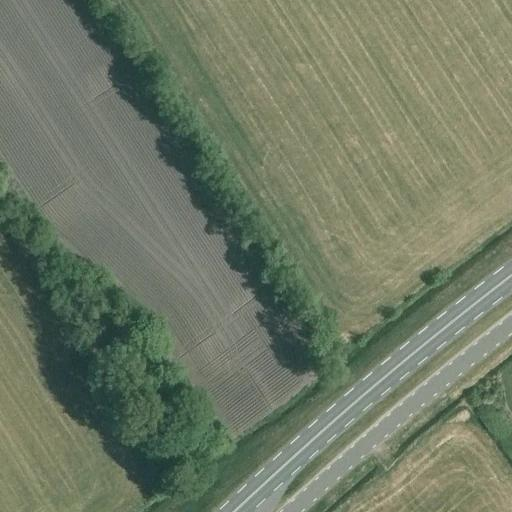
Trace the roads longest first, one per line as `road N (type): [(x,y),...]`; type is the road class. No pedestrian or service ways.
road 1 (primary): [(234,511),(511,274)]
road 2 (unclassified): [(289,511),(511,322)]
